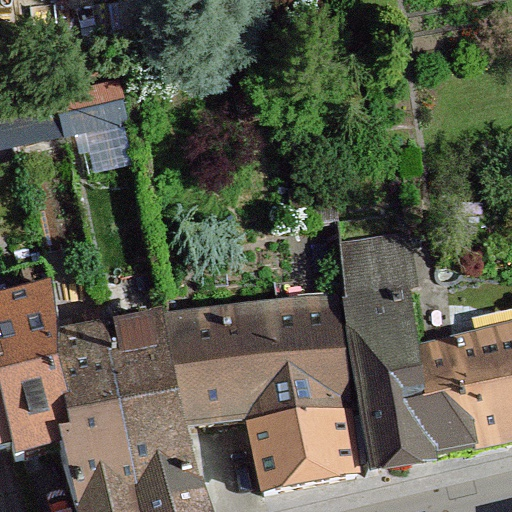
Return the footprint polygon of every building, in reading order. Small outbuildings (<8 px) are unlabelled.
[(321,194),(291,198),(295,227),(325,223),(321,194)] [(400,241),(341,250),(369,467),(363,467),(365,478),(379,476),(377,470),(437,461),(416,353),(408,289),(400,241)] [(52,292),(0,307),(0,367),(24,461),(59,450),(58,447),(77,442),(59,344),(63,343),(52,292)] [(267,310),(159,323),(182,430),(185,430),(249,423),(249,420),(288,416),(348,406),(336,303),(267,310)] [(133,486),(139,511),(208,511),(185,430),(182,430),(159,323),(105,335),(137,470),(133,486)] [(511,332),(416,353),(437,461),(511,446),(511,332)] [(63,343),(59,344),(77,442),(58,447),(59,450),(76,511),(139,511),(133,486),(137,470),(105,335),(63,343)] [(0,453),(12,450),(15,464),(24,461),(0,367),(0,453)] [(249,420),(249,423),(263,497),(356,479),(348,406),(288,416),(249,420)]
